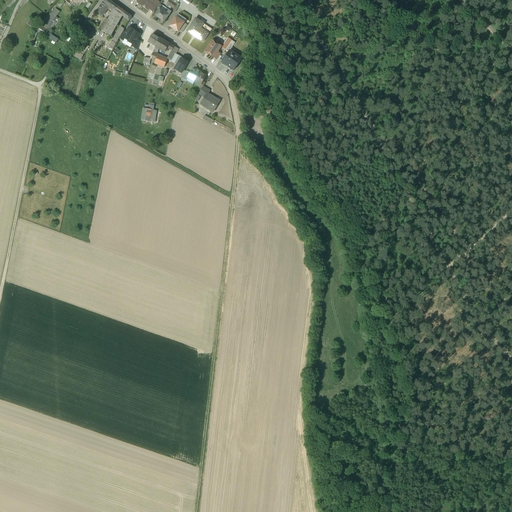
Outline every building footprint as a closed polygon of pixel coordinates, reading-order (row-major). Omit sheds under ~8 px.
[(28,0),(22,0),(23,1),(18,8),(20,9),(27,1),(28,0)] [(112,11),(113,9),(115,10),(115,11),(117,6),(108,0),(104,0),(96,11),(100,14),(103,16),(109,8),(112,11)] [(152,0),(143,0),(140,5),(148,11),(151,8),(151,6),(152,6),(155,2),(154,1),(152,0)] [(155,2),(152,6),(156,9),(157,7),(160,3),(156,0),(155,0),(154,1),(155,2)] [(160,3),(157,7),(160,8),(162,10),(167,4),(169,0),(168,0),(161,0),(161,1),(160,3)] [(132,16),(117,6),(115,11),(122,16),(129,21),(132,16)] [(166,13),(162,10),(160,8),(155,15),(164,22),(170,13),(167,12),(166,13)] [(56,10),(52,15),(50,13),(41,25),(46,29),(59,12),(56,10)] [(117,25),(119,22),(122,16),(115,11),(115,10),(113,10),(112,11),(107,20),(106,18),(98,28),(102,30),(107,34),(111,36),(115,30),(116,30),(118,26),(117,25)] [(62,14),(59,12),(46,29),(41,25),(39,27),(40,28),(47,33),(62,14)] [(179,30),(184,23),(176,18),(170,27),(178,32),(179,30)] [(203,23),(195,18),(187,30),(202,41),(208,33),(200,28),(203,23)] [(187,25),(184,23),(179,30),(182,33),(187,25)] [(211,29),(203,23),(200,28),(208,33),(211,29)] [(119,38),(123,31),(124,30),(123,28),(120,26),(118,31),(117,31),(107,49),(112,51),(119,38)] [(126,32),(123,38),(124,39),(128,41),(128,42),(134,31),(135,30),(129,27),(126,32)] [(47,33),(40,28),(39,30),(38,33),(45,36),(55,43),(58,40),(47,33)] [(39,30),(35,29),(31,38),(35,40),(38,33),(39,30)] [(134,31),(128,42),(132,44),(134,45),(137,40),(140,34),(134,31)] [(155,46),(160,38),(153,34),(148,42),(151,44),(148,49),(153,52),(155,46)] [(165,42),(160,38),(155,46),(159,49),(161,50),(165,42)] [(226,50),(232,41),(228,38),(222,47),(226,50)] [(137,40),(134,45),(132,44),(131,46),(137,50),(141,42),(137,40)] [(212,41),(205,51),(214,57),(217,52),(221,47),(212,41)] [(226,50),(229,52),(235,43),(232,41),(226,50)] [(171,45),(165,42),(161,50),(165,52),(166,50),(169,50),(171,45)] [(68,51),(80,60),(83,56),(89,47),(84,43),(80,48),(74,43),(68,51)] [(178,49),(171,45),(169,50),(171,51),(168,59),(172,61),(176,54),(178,49)] [(234,71),(242,59),(230,51),(229,52),(222,63),(234,71)] [(153,53),(151,58),(156,61),(159,62),(161,56),(157,55),(153,53)] [(167,58),(161,56),(159,62),(165,64),(167,58)] [(179,56),(175,63),(175,64),(177,65),(181,59),(182,59),(183,58),(179,56)] [(168,59),(167,58),(165,64),(159,62),(156,61),(155,64),(164,68),(168,59)] [(174,70),(181,73),(188,63),(182,59),(181,59),(177,65),(174,70)] [(197,69),(191,71),(190,73),(187,78),(188,78),(194,82),(195,81),(200,72),(197,70),(197,69)] [(186,71),(182,78),(186,81),(188,78),(187,78),(190,73),(186,71)] [(206,75),(200,72),(195,81),(200,84),(202,82),(206,75)] [(207,94),(207,93),(204,97),(200,104),(213,112),(216,107),(214,106),(217,100),(211,97),(211,96),(207,94)] [(155,123),(157,111),(143,109),(141,120),(155,123)]
